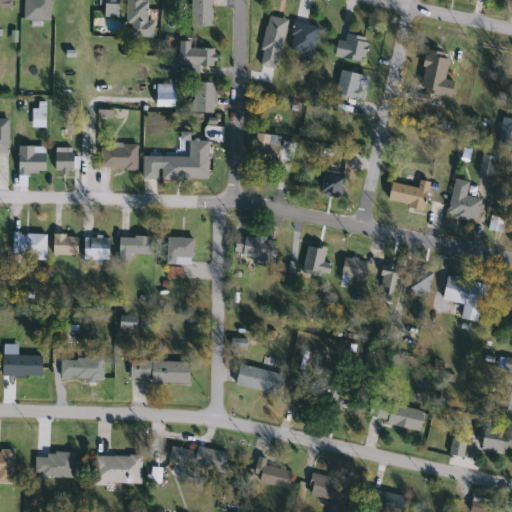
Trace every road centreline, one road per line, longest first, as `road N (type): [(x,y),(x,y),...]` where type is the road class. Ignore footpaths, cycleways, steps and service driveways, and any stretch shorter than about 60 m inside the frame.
road 1 (residential): [(511,486),(215,419),(0,410)]
road 2 (residential): [(0,196),(234,199),(511,259)]
road 3 (residential): [(361,226),(410,0)]
road 4 (residential): [(215,419),(220,202)]
road 5 (residential): [(234,199),(234,0)]
road 6 (residential): [(377,0),(511,29)]
